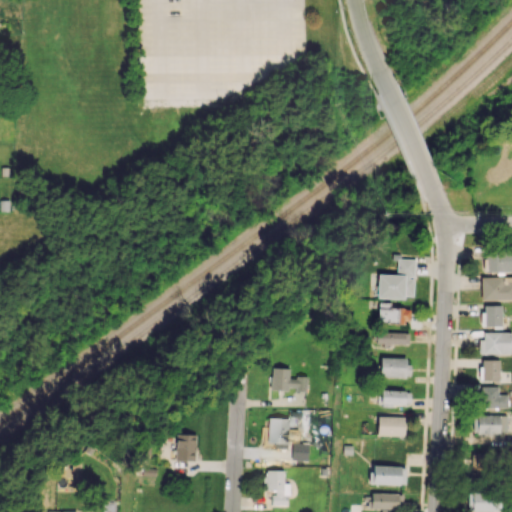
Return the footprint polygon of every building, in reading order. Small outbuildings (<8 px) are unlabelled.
[(511,270),(511,249),(486,250),(487,271),(511,270)] [(376,297),(413,298),(414,259),(395,259),(395,274),(376,274),(376,297)] [(511,276),(480,277),(481,300),(511,298),(511,276)] [(389,307),(390,302),(378,302),(377,321),(409,322),(409,308),(389,307)] [(501,304),(481,305),(481,326),(501,325),(501,304)] [(375,344),(408,344),(408,332),(376,331),(375,344)] [(510,332),(480,331),(479,353),(510,354),(510,332)] [(408,377),(408,357),(380,357),(379,376),(408,377)] [(499,359),(480,359),(480,380),(498,380),(499,359)] [(270,389),(295,390),(295,391),(305,392),(306,377),(289,376),(289,368),(271,367),(270,389)] [(506,394),(498,394),(498,386),(480,386),(480,407),(506,408),(506,394)] [(410,405),(410,390),(380,390),(380,405),(410,405)] [(473,433),(506,432),(506,414),(473,415),(473,433)] [(403,435),(404,416),(377,415),(376,435),(403,435)] [(288,418),(267,417),(266,445),(287,446),(288,418)] [(194,460),(195,434),(175,433),(174,460),(194,460)] [(290,459),(307,460),(308,443),(291,442),(290,459)] [(484,470),(483,455),(465,456),(465,471),(484,470)] [(369,483),(404,484),(405,466),(369,465),(369,483)] [(283,470),(265,469),(265,490),(272,490),(272,506),(288,506),(289,483),(283,483),(283,470)] [(402,492),(370,493),(370,509),(380,508),(379,511),(393,511),(393,508),(402,508),(402,492)] [(500,511),(499,492),(467,493),(468,511),(500,511)]
